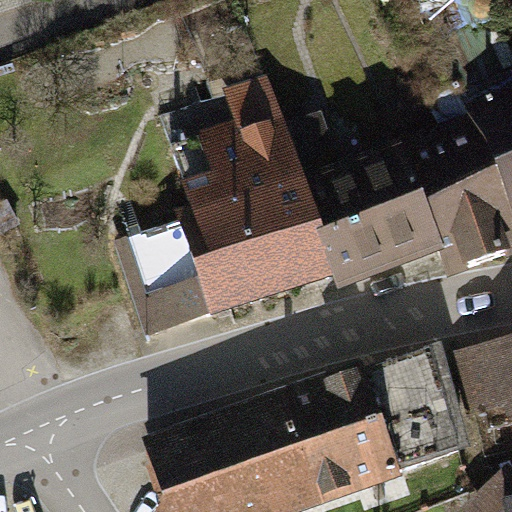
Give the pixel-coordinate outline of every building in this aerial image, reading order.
[(196,177),(164,194),(199,329),(322,297),(293,184),(266,82),(224,93),(233,127),(186,140),(196,177)] [(511,110),(390,154),(424,263),(511,235),(511,110)] [(390,154),(293,184),(326,307),(424,263),(390,154)] [(511,338),(463,351),(484,433),(511,425),(511,338)] [(410,363),(130,461),(147,511),(333,511),(448,472),(410,363)] [(511,511),(511,487),(492,492),(496,511),(511,511)]
